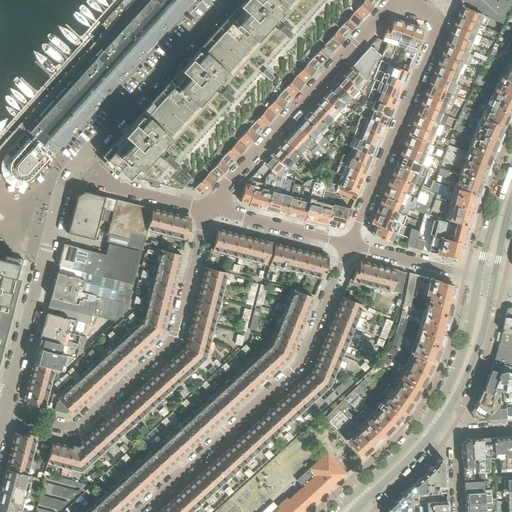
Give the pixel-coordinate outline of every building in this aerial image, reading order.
[(377,0),(242,0),(133,121),(102,156),(109,162),(121,173),(120,173),(123,176),(123,175),(165,185),(172,178),(182,188),(183,186),(192,188),(196,192),(204,191),(278,110),(377,0)] [(156,41),(169,27),(152,11),(161,0),(147,0),(134,15),(137,18),(134,22),(156,41)] [(181,14),(165,0),(161,0),(152,11),(169,27),(181,14)] [(165,0),(181,14),(193,0),(165,0)] [(511,0),(460,0),(462,7),(487,19),(504,25),(509,15),(511,10),(511,0)] [(462,7),(458,16),(484,27),(487,19),(462,7)] [(458,16),(454,26),(475,35),(475,34),(477,35),(495,42),(499,34),(484,27),(458,16)] [(389,65),(396,46),(404,23),(395,20),(395,22),(393,22),(390,29),(386,28),(382,41),(387,43),(381,56),(380,61),(389,65)] [(144,54),(156,41),(134,22),(122,34),(144,54)] [(404,49),(413,26),(404,23),(396,46),(404,49)] [(413,26),(404,49),(402,55),(412,59),(420,40),(419,40),(422,32),(420,31),(420,29),(413,26)] [(454,26),(450,35),(490,51),(495,42),(477,35),(475,34),(475,35),(454,26)] [(132,68),(144,54),(122,34),(109,49),(118,56),(132,68)] [(450,35),(446,45),(485,61),(487,56),(488,56),(489,53),(490,51),(450,35)] [(446,45),(442,55),(446,56),(480,70),(481,69),(484,61),(485,61),(446,45)] [(370,46),(351,68),(369,85),(372,79),(375,70),(380,61),(381,56),(370,46)] [(511,49),(509,48),(502,62),(505,64),(510,66),(503,80),(511,83),(511,49)] [(102,102),(132,68),(118,56),(109,49),(73,89),(86,100),(92,93),(102,102)] [(442,55),(438,64),(465,75),(464,76),(476,81),(476,80),(480,70),(446,56),(442,55)] [(403,82),(407,72),(395,67),(389,65),(380,61),(375,70),(403,82)] [(395,67),(407,72),(409,67),(408,67),(409,65),(400,61),(400,63),(398,62),(395,67)] [(438,64),(434,75),(455,83),(455,84),(471,90),(475,83),(476,81),(464,76),(465,75),(438,64)] [(351,68),(343,76),(357,89),(360,86),(362,89),(366,93),(368,88),(369,85),(351,68)] [(399,91),(403,82),(375,70),(372,79),(399,91)] [(434,75),(430,85),(456,96),(466,100),(467,100),(469,97),(472,91),(471,90),(455,84),(455,83),(434,75)] [(359,105),(364,97),(364,96),(357,89),(343,76),(336,84),(351,98),(359,105)] [(396,99),(399,91),(372,79),(369,85),(368,88),(396,99)] [(494,92),(488,105),(510,115),(511,110),(511,106),(511,107),(511,106),(511,83),(503,80),(501,79),(494,92)] [(345,105),(351,98),(336,84),(330,91),(345,105)] [(430,85),(426,95),(462,110),(466,100),(456,96),(430,85)] [(392,108),(396,99),(368,88),(366,93),(364,96),(364,97),(392,108)] [(88,117),(102,102),(92,93),(86,100),(73,89),(64,99),(86,119),(88,117)] [(345,105),(330,91),(323,98),(338,112),(345,105)] [(426,95),(421,105),(457,120),(462,110),(426,95)] [(388,117),(392,108),(364,97),(359,105),(388,117)] [(332,119),(338,112),(323,98),(316,106),(332,119)] [(72,135),(86,119),(64,99),(48,116),(71,136),(72,135)] [(385,126),(388,117),(359,105),(357,109),(354,113),(385,126)] [(421,105),(417,115),(453,130),(457,120),(421,105)] [(482,119),(476,133),(499,141),(504,129),(502,128),(502,127),(504,125),(506,120),(507,121),(510,115),(488,105),(482,119)] [(332,119),(316,106),(310,112),(325,126),(332,119)] [(468,108),(466,112),(476,116),(478,112),(468,108)] [(461,111),(456,124),(459,126),(462,118),(467,120),(469,114),(466,113),(461,111)] [(325,126),(310,112),(304,119),(319,133),(325,126)] [(380,138),(385,126),(354,113),(360,116),(355,128),(358,129),(380,138)] [(417,115),(413,125),(449,140),(450,138),(453,130),(417,115)] [(71,136),(48,116),(45,120),(36,129),(59,149),(71,136)] [(319,133),(304,119),(298,126),(327,153),(331,144),(319,133)] [(413,125),(409,135),(446,150),(449,140),(413,125)] [(327,153),(298,126),(291,133),(311,151),(311,152),(312,153),(318,159),(322,162),(327,153)] [(54,155),(59,149),(36,129),(31,135),(33,136),(52,153),(54,155)] [(376,147),(380,138),(358,129),(354,138),(376,147)] [(311,151),(291,133),(285,141),(300,155),(306,161),(312,153),(311,152),(311,151)] [(448,145),(445,153),(465,161),(465,160),(488,168),(492,156),(493,155),(499,141),(476,133),(471,146),(470,147),(468,153),(448,145)] [(408,139),(405,145),(442,160),(444,153),(446,150),(409,135),(408,139)] [(6,165),(5,170),(6,172),(8,171),(9,171),(13,170),(13,171),(14,173),(15,174),(16,175),(18,176),(21,177),(24,177),(26,176),(28,175),(29,174),(38,163),(41,166),(52,153),(33,136),(23,147),(20,145),(9,158),(6,163),(6,165)] [(372,156),(376,147),(354,138),(353,138),(349,146),(372,156)] [(300,155),(285,141),(278,148),(293,162),(300,155)] [(405,145),(400,156),(432,169),(438,171),(439,169),(439,168),(442,160),(405,145)] [(368,166),(372,156),(349,146),(349,147),(352,148),(349,157),(348,157),(368,166)] [(293,162),(278,148),(272,155),(287,169),(293,162)] [(439,168),(437,175),(447,178),(447,180),(458,183),(456,188),(479,195),(483,182),(484,180),(488,168),(465,160),(465,161),(445,153),(442,162),(461,168),(459,174),(439,168)] [(275,175),(279,178),(287,169),(272,155),(264,164),(271,171),(275,175)] [(365,175),(368,166),(348,157),(349,157),(342,155),(339,164),(365,175)] [(400,156),(397,165),(425,177),(428,179),(432,169),(400,156)] [(13,170),(9,171),(10,174),(11,175),(12,177),(15,178),(18,180),(21,180),(24,180),(27,178),(30,177),(41,166),(38,163),(29,174),(28,175),(26,176),(24,177),(21,177),(18,176),(16,175),(15,174),(14,173),(13,171),(13,170)] [(265,177),(271,171),(264,164),(258,170),(265,177)] [(361,184),(365,175),(339,164),(335,173),(342,176),(361,184)] [(397,165),(392,176),(421,187),(421,188),(429,192),(436,195),(436,194),(440,184),(434,183),(435,181),(433,181),(429,189),(422,186),(425,177),(397,165)] [(275,213),(287,169),(279,178),(275,175),(267,211),(275,213)] [(285,215),(295,176),(291,172),(287,169),(275,213),(285,215)] [(257,208),(267,211),(275,175),(271,171),(265,177),(263,185),(257,208)] [(294,218),(303,184),(298,180),(299,179),(295,176),(285,215),(294,218)] [(357,193),(361,184),(342,176),(339,185),(357,193)] [(392,176),(388,186),(417,198),(419,192),(428,196),(429,192),(421,188),(421,187),(392,176)] [(294,218),(304,220),(313,180),(312,179),(303,183),(303,184),(294,218)] [(304,220),(315,223),(325,182),(314,180),(313,180),(304,220)] [(315,223),(327,226),(335,192),(337,185),(325,182),(315,223)] [(257,208),(263,185),(254,183),(253,187),(245,185),(240,202),(248,204),(248,206),(257,208)] [(357,193),(339,185),(337,185),(335,192),(354,200),(357,193)] [(388,186),(384,196),(410,207),(424,214),(429,216),(431,210),(432,207),(416,200),(417,198),(388,186)] [(432,207),(431,210),(446,214),(444,219),(470,226),(471,226),(474,213),(475,211),(479,195),(456,188),(455,188),(451,204),(444,202),(434,199),(433,204),(432,207)] [(110,222),(116,200),(84,192),(76,196),(67,233),(93,239),(98,219),(110,222)] [(345,222),(354,200),(335,192),(327,226),(334,228),(334,227),(339,228),(342,226),(344,221),(345,222)] [(384,196),(380,205),(406,216),(410,207),(384,196)] [(147,230),(152,209),(116,200),(110,222),(107,234),(108,234),(106,243),(108,243),(108,244),(125,249),(128,239),(130,232),(146,236),(147,230)] [(380,205),(376,215),(395,222),(401,224),(402,225),(406,216),(380,205)] [(152,209),(147,230),(186,239),(190,223),(187,222),(188,220),(185,219),(185,217),(152,209)] [(376,215),(372,224),(373,224),(375,225),(397,233),(402,235),(405,229),(400,227),(401,224),(395,222),(376,215)] [(438,218),(429,252),(451,257),(454,258),(454,257),(457,258),(457,257),(460,256),(461,256),(461,253),(463,253),(465,247),(470,226),(444,219),(438,218)] [(374,228),(371,234),(392,242),(397,244),(407,246),(409,238),(406,237),(402,235),(397,233),(375,225),(374,228)] [(234,255),(238,256),(243,236),(217,229),(215,238),(213,248),(211,247),(209,252),(211,252),(212,250),(216,251),(215,253),(233,258),(234,255)] [(409,238),(407,246),(415,248),(417,239),(419,232),(411,229),(409,238)] [(100,276),(120,281),(134,285),(137,271),(144,243),(146,236),(130,232),(128,239),(125,249),(108,244),(105,255),(102,254),(91,252),(64,244),(58,265),(100,276)] [(269,255),(272,243),(243,236),(238,256),(242,257),(241,259),(261,264),(261,262),(265,263),(267,254),(269,255)] [(417,239),(415,248),(421,250),(422,250),(424,241),(417,239)] [(296,271),(301,251),(272,243),(269,255),(267,254),(265,263),(264,265),(268,266),(269,266),(269,269),(273,271),(273,268),(292,272),(292,270),(296,271)] [(155,276),(175,282),(182,255),(180,255),(148,247),(146,253),(153,255),(154,254),(158,255),(154,272),(156,273),(155,276)] [(301,251),(296,271),(300,272),(300,274),(321,280),(323,275),(328,257),(301,251)] [(0,367),(13,317),(28,261),(0,254),(0,367)] [(390,291),(395,270),(363,262),(362,264),(359,263),(359,265),(356,265),(353,279),(350,278),(348,282),(351,283),(352,281),(390,291)] [(199,294),(219,299),(220,295),(222,296),(227,277),(225,277),(226,273),(205,268),(199,294)] [(395,270),(390,291),(400,293),(406,273),(395,270)] [(53,285),(94,295),(95,290),(85,287),(85,284),(83,283),(84,280),(56,273),(53,285)] [(410,307),(416,275),(409,274),(403,305),(410,307)] [(129,304),(134,285),(120,281),(100,276),(95,295),(129,304)] [(168,308),(175,282),(155,276),(154,281),(152,280),(148,299),(150,299),(149,303),(168,308)] [(424,310),(450,317),(451,308),(452,306),(452,303),(453,299),(454,292),(454,289),(453,289),(453,288),(452,288),(451,286),(451,285),(448,284),(448,283),(429,279),(426,294),(426,295),(428,295),(424,310)] [(127,311),(129,304),(95,295),(94,295),(53,285),(48,304),(92,315),(116,321),(127,311)] [(279,314),(303,324),(313,298),(311,298),(302,293),(294,290),(294,291),(290,289),(279,314)] [(332,322),(351,330),(353,327),(355,327),(363,306),(350,301),(354,292),(350,290),(346,299),(342,297),(332,322)] [(192,321),(213,326),(214,322),(216,322),(220,304),(218,303),(219,299),(199,294),(192,321)] [(162,333),(168,308),(149,303),(143,325),(141,324),(140,325),(146,332),(148,330),(156,339),(162,333)] [(89,324),(92,315),(48,304),(43,326),(74,334),(77,321),(89,324)] [(511,331),(511,307),(510,308),(506,309),(504,323),(502,331),(511,331)] [(402,335),(416,339),(441,348),(445,334),(447,326),(450,317),(424,310),(420,325),(405,321),(405,322),(404,321),(406,312),(402,311),(396,333),(402,335)] [(292,352),(303,324),(279,314),(269,339),(273,340),(273,341),(280,344),(280,347),(292,352)] [(185,347),(182,351),(196,366),(205,358),(207,348),(209,348),(211,341),(214,331),(212,330),(213,326),(192,321),(185,347)] [(322,347),(341,355),(343,351),(345,352),(352,335),(350,334),(351,330),(332,322),(322,347)] [(133,359),(156,339),(148,330),(146,332),(140,325),(138,323),(138,324),(127,334),(121,339),(122,341),(119,344),(133,359)] [(39,339),(83,351),(86,337),(74,334),(43,326),(39,339)] [(510,346),(511,345),(511,338),(500,337),(500,341),(499,343),(510,346)] [(76,357),(83,351),(39,339),(37,348),(76,357)] [(267,343),(252,358),(269,376),(289,358),(292,352),(280,347),(280,344),(273,341),(273,340),(269,339),(267,343)] [(436,362),(441,348),(416,339),(410,353),(411,353),(405,365),(429,376),(432,372),(431,370),(435,361),(436,362)] [(511,419),(511,407),(506,407),(506,409),(500,409),(499,404),(496,405),(495,400),(494,400),(497,392),(498,391),(506,392),(506,398),(511,398),(511,345),(510,346),(499,343),(494,359),(488,377),(481,394),(472,411),(471,412),(474,418),(478,421),(511,419)] [(113,378),(133,359),(119,344),(116,347),(114,345),(101,358),(102,359),(99,362),(113,378)] [(311,373),(310,374),(320,384),(317,387),(322,394),(328,389),(326,387),(330,384),(333,376),(335,377),(342,359),(340,359),(341,355),(322,347),(311,373)] [(37,348),(33,363),(55,369),(62,371),(76,357),(37,348)] [(182,351),(162,369),(176,384),(178,382),(180,383),(194,370),(192,369),(195,366),(196,366),(182,351)] [(386,357),(382,362),(386,365),(390,360),(386,357)] [(269,376),(252,358),(244,365),(245,367),(244,368),(242,366),(235,373),(237,376),(235,379),(249,395),(269,376)] [(93,396),(113,378),(99,362),(96,365),(95,363),(80,376),(82,378),(79,381),(93,396)] [(55,369),(33,363),(24,397),(27,398),(26,400),(28,400),(27,403),(46,408),(51,384),(55,369)] [(393,389),(414,403),(417,398),(417,397),(421,390),(425,382),(426,382),(429,376),(405,365),(399,378),(393,389)] [(142,387),(156,402),(158,400),(160,402),(174,389),(172,387),(175,385),(176,384),(162,369),(142,387)] [(320,396),(322,394),(317,387),(320,384),(310,374),(287,395),(301,410),(303,408),(305,410),(320,396)] [(229,412),(249,395),(235,379),(232,376),(221,386),(222,387),(216,393),(218,394),(215,397),(229,412)] [(57,381),(62,386),(65,383),(61,378),(57,381)] [(62,386),(57,381),(53,385),(58,390),(62,386)] [(73,415),(93,396),(79,381),(76,383),(75,381),(60,395),(62,396),(58,399),(60,401),(56,404),(55,410),(66,413),(69,410),(73,415)] [(142,387),(121,406),(135,421),(138,419),(139,420),(154,407),(153,405),(155,403),(156,402),(142,387)] [(376,411),(395,427),(399,423),(399,421),(409,408),(411,408),(414,403),(393,389),(385,401),(376,411)] [(352,400),(349,402),(353,407),(362,398),(357,394),(354,397),(352,400)] [(298,413),(301,410),(287,395),(267,413),(281,428),(283,426),(285,428),(299,414),(298,413)] [(209,431),(229,412),(215,397),(212,399),(211,398),(205,403),(204,401),(195,409),(198,413),(195,415),(209,431)] [(132,424),(135,421),(121,406),(101,424),(115,439),(118,436),(120,438),(134,425),(132,424)] [(391,431),(395,427),(376,411),(367,420),(365,418),(360,413),(355,417),(344,407),(343,408),(340,411),(349,421),(350,422),(357,430),(374,448),(378,445),(378,443),(384,437),(390,431),(391,431)] [(329,422),(339,432),(349,421),(340,411),(337,414),(334,417),(332,419),(329,422)] [(278,431),(281,428),(267,413),(247,431),(263,448),(265,446),(279,433),(278,431)] [(189,449),(209,431),(195,415),(192,418),(188,414),(174,428),(177,431),(175,433),(189,449)] [(101,424),(78,445),(86,455),(85,456),(90,462),(98,455),(100,456),(114,443),(112,442),(115,439),(101,424)] [(374,448),(357,430),(355,431),(346,440),(345,440),(362,458),(368,452),(369,452),(374,448)] [(169,467),(189,449),(175,433),(174,434),(171,431),(164,437),(166,439),(165,440),(163,438),(155,446),(158,449),(155,451),(169,467)] [(227,450),(242,466),(263,448),(247,431),(227,450)] [(21,459),(30,462),(40,464),(42,464),(42,462),(31,459),(37,436),(20,432),(19,434),(17,434),(17,436),(14,436),(11,449),(22,452),(21,459)] [(511,457),(511,437),(503,438),(505,477),(511,477),(510,472),(511,472),(511,458),(511,457)] [(494,459),(493,438),(481,439),(484,479),(487,478),(487,473),(489,473),(488,459),(494,459)] [(500,478),(505,477),(503,438),(493,438),(494,459),(498,458),(498,473),(499,473),(500,478)] [(472,459),(470,439),(465,439),(462,443),(464,479),(473,479),(472,459)] [(479,479),(484,479),(481,439),(470,439),(472,459),(476,459),(477,474),(479,474),(479,479)] [(80,471),(90,462),(85,456),(86,455),(78,445),(76,446),(72,445),(72,447),(52,442),(47,463),(51,464),(51,466),(68,471),(69,469),(80,471)] [(27,476),(30,462),(21,459),(22,452),(11,449),(5,470),(27,476)] [(149,486),(169,467),(155,451),(153,453),(150,450),(142,457),(144,459),(142,460),(140,459),(133,465),(136,468),(135,470),(149,486)] [(227,450),(207,468),(222,485),(225,482),(239,469),(242,466),(227,450)] [(311,485),(321,496),(346,474),(327,453),(296,481),(302,487),(301,488),(304,492),(311,485)] [(435,467),(436,485),(437,485),(437,491),(440,491),(440,492),(446,492),(445,461),(441,458),(440,458),(436,463),(436,467),(435,467)] [(129,503),(149,486),(135,470),(132,466),(116,481),(118,482),(117,483),(115,481),(112,484),(129,503)] [(431,486),(436,485),(435,467),(433,467),(423,476),(424,495),(431,495),(431,486)] [(222,485),(207,468),(187,486),(201,501),(204,499),(205,500),(220,487),(222,485)] [(0,490),(0,491),(0,498),(21,504),(23,498),(25,498),(29,481),(27,481),(29,476),(27,476),(5,470),(4,476),(5,476),(3,482),(2,485),(2,487),(1,490),(0,490)] [(416,496),(424,495),(423,476),(414,484),(415,504),(416,504),(416,496)] [(502,492),(511,491),(511,480),(504,480),(504,489),(502,489),(502,492)] [(465,493),(489,493),(489,492),(496,492),(496,489),(487,490),(487,487),(488,487),(488,481),(473,482),(464,483),(465,493)] [(100,511),(119,511),(129,503),(112,484),(95,500),(98,503),(95,506),(100,511)] [(412,511),(412,504),(415,504),(414,484),(405,493),(405,511),(412,511)] [(304,511),(321,496),(311,485),(304,492),(301,488),(288,500),(287,498),(277,507),(279,509),(275,511),(304,511)] [(198,504),(201,501),(187,486),(167,504),(174,511),(192,511),(200,505),(198,504)] [(511,500),(511,491),(502,492),(502,495),(506,495),(506,501),(508,501),(511,500)] [(405,511),(405,493),(388,509),(386,511),(405,511)] [(465,503),(490,502),(490,494),(489,494),(489,493),(465,493),(465,503)] [(0,511),(19,511),(21,504),(0,498),(0,511)] [(496,511),(500,511),(500,501),(490,502),(465,503),(465,511),(484,511),(485,509),(496,508),(496,511)] [(442,503),(438,503),(426,503),(426,511),(447,511),(447,502),(442,503)]
